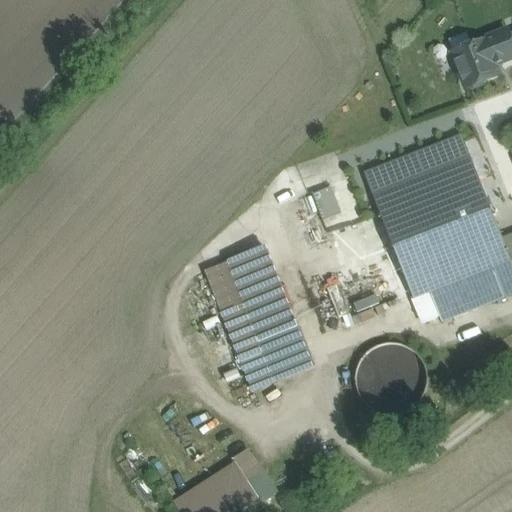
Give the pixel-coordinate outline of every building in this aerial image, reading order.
[(508,33),(453,55),(455,59),(454,62),(458,72),(461,74),(467,90),(470,89),(473,90),(481,87),(482,84),(498,78),(493,66),(511,58),(511,34),(509,36),(508,33)] [(461,138),(365,176),(374,198),(449,168),(470,160),(461,138)] [(470,160),(449,168),(458,192),(479,183),(470,160)] [(449,168),(374,198),(396,252),(492,215),(479,183),(458,192),(449,168)] [(313,194),(323,220),(341,213),(331,187),(313,194)] [(492,215),(396,252),(406,280),(407,280),(414,298),(429,293),(493,268),(495,271),(511,265),(511,263),(502,242),(492,215)] [(511,237),(502,242),(511,263),(511,262),(511,237)] [(301,342),(265,250),(230,264),(266,356),(301,342)] [(230,264),(229,264),(207,273),(243,365),(266,356),(230,264)] [(511,266),(511,265),(495,271),(506,298),(511,294),(511,266)] [(493,268),(429,293),(442,325),(506,299),(506,298),(495,271),(493,268)] [(353,303),(360,322),(384,313),(377,294),(353,303)] [(303,342),(272,354),(279,370),(309,358),(303,342)] [(390,346),(385,346),(381,347),(375,349),(371,352),(367,355),(364,358),(361,363),(358,367),(357,371),(356,375),(355,379),(355,382),(356,387),(356,390),(357,393),(359,397),(361,401),(365,406),(369,410),(374,413),(380,416),(386,417),(392,418),(398,417),(403,416),(408,413),(413,411),(416,408),(419,405),(422,401),(424,396),(426,392),(427,388),(427,384),(427,381),(427,378),(427,375),(426,371),(425,369),(423,365),(422,362),(420,359),(418,357),(415,354),(410,351),(405,348),(400,347),(394,346),(390,346)] [(237,465),(176,504),(181,511),(237,511),(258,499),(249,484),(237,465)] [(270,499),(257,479),(249,484),(258,499),(262,504),(270,499)]
